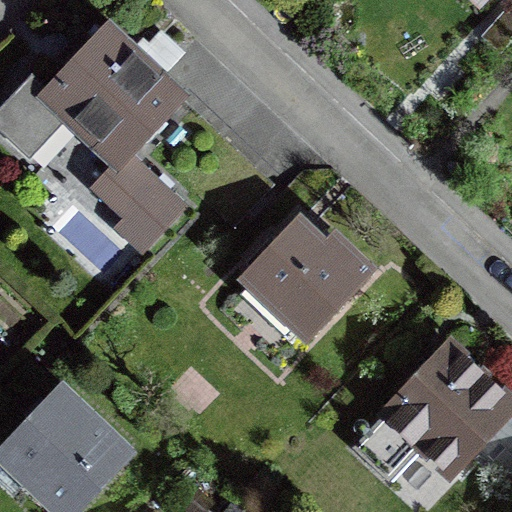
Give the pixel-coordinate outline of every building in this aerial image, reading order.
[(107,29),(48,92),(32,77),(0,111),(0,127),(28,154),(66,114),(119,164),(120,164),(129,155),(141,142),(181,99),(131,53),(135,49),(114,30),(111,33),(107,29)] [(183,98),(181,99),(141,142),(209,206),(251,162),(183,98)] [(182,205),(129,155),(120,164),(119,164),(96,188),(129,218),(120,228),(141,248),(182,205)] [(275,184),(251,162),(209,206),(233,228),(275,184)] [(299,222),(246,279),(306,336),(368,270),(335,238),(326,247),(299,222)] [(511,404),(449,346),(352,448),(389,482),(423,446),(452,473),(479,445),(511,409),(511,404)] [(59,396),(6,451),(33,477),(25,486),(52,511),(71,511),(123,458),(59,396)] [(511,409),(479,445),(511,476),(511,409)]
